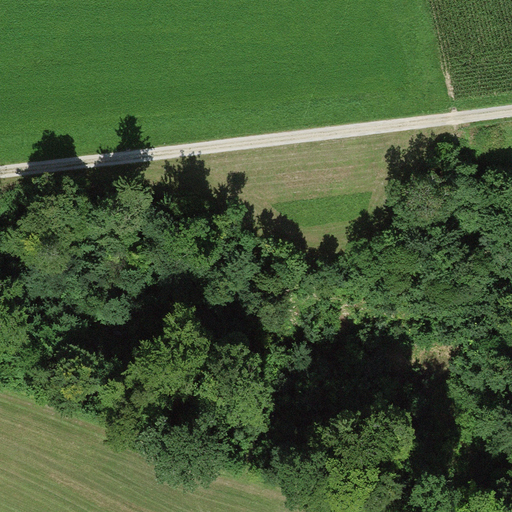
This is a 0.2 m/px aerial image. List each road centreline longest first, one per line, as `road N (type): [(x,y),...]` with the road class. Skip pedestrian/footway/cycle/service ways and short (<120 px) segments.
road 1 (track): [(511,112),(0,183)]
road 2 (track): [(0,402),(299,511)]
